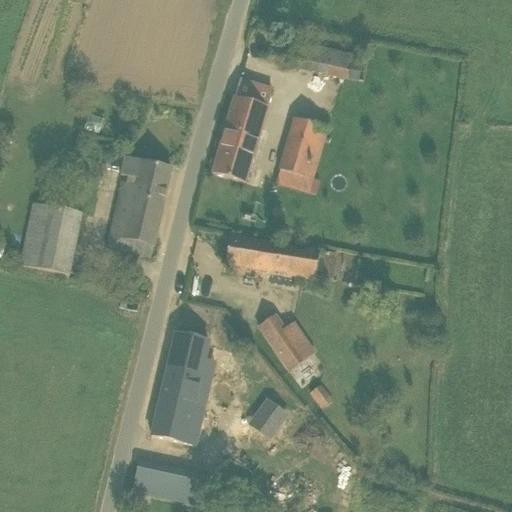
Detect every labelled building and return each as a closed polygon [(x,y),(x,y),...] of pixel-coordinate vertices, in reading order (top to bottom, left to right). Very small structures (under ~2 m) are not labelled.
[(325,76),(357,80),(360,59),(305,51),(303,62),(327,65),(325,76)] [(272,91),(259,87),(240,81),(211,176),(243,187),(272,91)] [(308,196),(327,131),(294,121),(275,187),(308,196)] [(150,260),(171,171),(139,163),(123,159),(118,176),(135,181),(133,187),(121,184),(105,250),(150,260)] [(68,279),(82,216),(45,208),(32,270),(68,279)] [(317,252),(226,240),(223,270),(313,281),(317,252)] [(304,361),(285,333),(274,317),(257,328),(287,372),(304,361)] [(221,372),(214,371),(219,348),(175,338),(157,418),(152,438),(204,450),(207,431),(221,372)] [(287,413),(268,399),(261,409),(280,423),(287,413)] [(203,509),(211,479),(171,470),(164,500),(203,509)]
